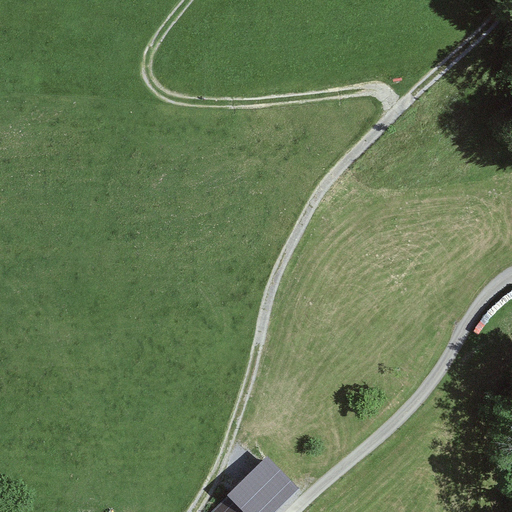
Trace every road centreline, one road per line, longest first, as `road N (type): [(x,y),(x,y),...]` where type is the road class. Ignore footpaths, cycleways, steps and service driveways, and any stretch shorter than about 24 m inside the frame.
road 1 (track): [(195,511),(327,180),(407,105)]
road 2 (track): [(186,0),(147,49),(160,98),(286,98),(384,86),(407,105)]
road 3 (track): [(407,105),(509,0)]
